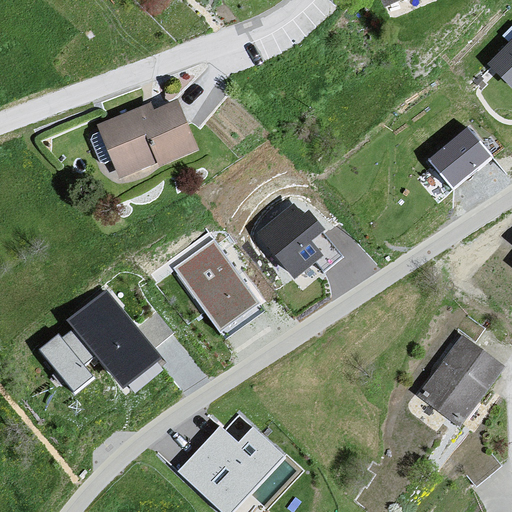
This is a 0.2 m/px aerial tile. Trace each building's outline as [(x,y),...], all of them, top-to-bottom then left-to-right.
[(383,0),(387,10),(412,0),(383,0)] [(511,42),(489,66),(511,88),(511,42)] [(209,143),(181,83),(93,124),(121,184),(209,143)] [(488,156),(467,130),(432,159),(454,185),(488,156)] [(320,264),(326,271),(343,258),(325,235),(328,233),(311,212),(304,217),(296,206),(258,236),(295,284),(320,264)] [(221,335),(262,306),(214,240),(174,270),(221,335)] [(126,392),(165,360),(108,290),(68,323),(75,331),(65,339),(61,335),(41,351),(75,393),(94,378),(85,366),(97,357),(126,392)] [(504,366),(462,335),(416,398),(458,429),(504,366)] [(220,426),(179,470),(224,511),(233,511),(285,457),(253,428),(238,443),(220,426)]
